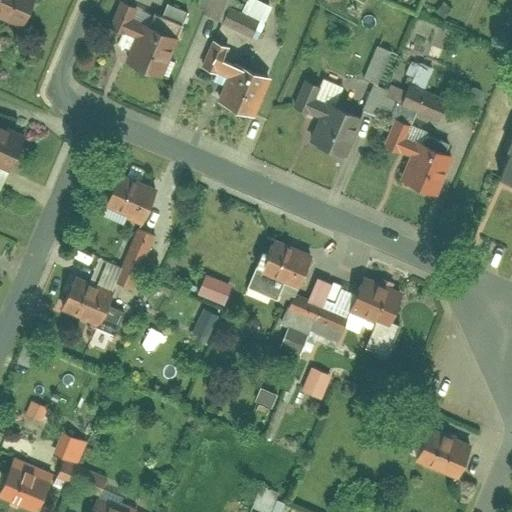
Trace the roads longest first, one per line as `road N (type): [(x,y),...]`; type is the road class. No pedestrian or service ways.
road 1 (residential): [(69,111),(456,274),(511,326)]
road 2 (residential): [(69,111),(78,153),(0,344)]
road 3 (residential): [(89,0),(53,86),(69,111)]
